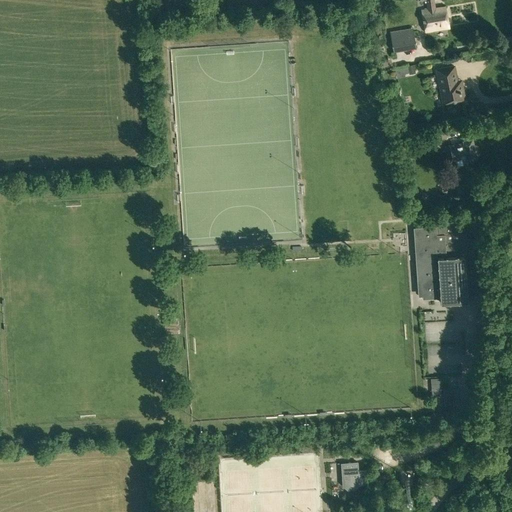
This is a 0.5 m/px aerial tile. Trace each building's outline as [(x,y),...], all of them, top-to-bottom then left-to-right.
[(422,10),(426,31),(449,27),(446,6),(436,7),(434,0),(419,0),(420,0),(421,0),(426,0),(428,9),(422,10)] [(413,27),(390,31),(393,51),(416,47),(413,27)] [(437,69),(444,103),(465,99),(463,90),(461,91),(459,85),(457,85),(456,82),(457,82),(454,66),(437,69)] [(406,141),(409,151),(413,150),(441,143),(438,132),(410,139),(410,140),(406,141)] [(446,149),(449,160),(467,156),(468,158),(477,156),(472,137),(463,139),(464,142),(450,145),(450,148),(446,149)] [(442,158),(438,145),(420,150),(423,162),(431,159),(431,161),(442,158)] [(473,187),(474,195),(485,194),(483,185),(473,187)] [(440,296),(441,302),(455,300),(468,299),(468,294),(478,293),(474,236),(463,237),(462,232),(458,232),(457,221),(438,222),(438,225),(414,227),(418,227),(419,249),(416,249),(418,285),(422,285),(423,298),(440,296)] [(415,244),(402,245),(403,259),(416,258),(415,244)] [(442,394),(441,378),(431,378),(432,395),(435,395),(435,404),(442,404),(442,394)] [(343,485),(348,489),(356,488),(359,484),(365,484),(364,470),(358,471),(358,462),(342,463),(343,485)]
